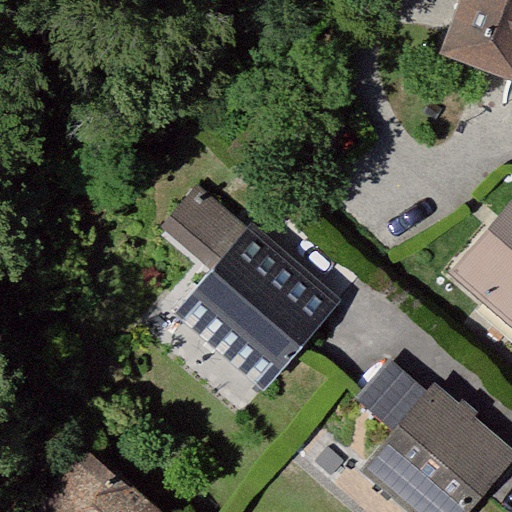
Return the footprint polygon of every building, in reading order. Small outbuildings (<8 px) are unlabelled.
[(511,0),(467,0),(444,61),(511,85),(511,0)] [(243,227),(197,187),(158,230),(204,270),(167,311),(265,399),(345,305),(248,221),(243,227)] [(511,214),(453,283),(511,332),(511,214)] [(396,358),(371,394),(401,414),(425,378),(396,358)] [(469,511),(511,459),(511,457),(428,387),(355,476),(399,511),(469,511)] [(163,511),(91,448),(34,511),(163,511)]
